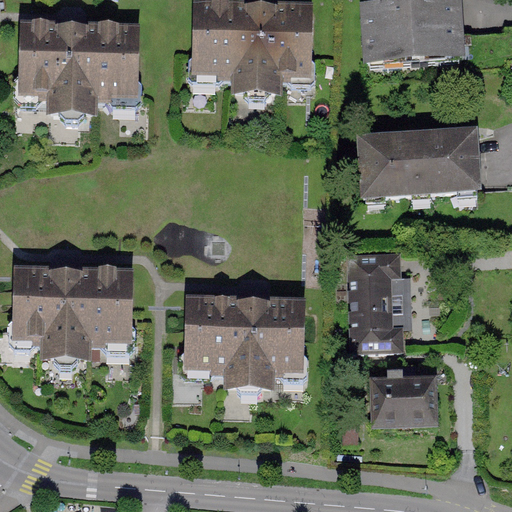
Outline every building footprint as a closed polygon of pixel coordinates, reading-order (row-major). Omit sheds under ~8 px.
[(465,4),(363,10),(368,79),(469,73),(465,4)] [(320,8),(195,6),(194,86),(234,87),(234,103),(283,103),(284,88),(318,88),(320,8)] [(146,30),(18,29),(18,107),(49,107),(49,122),(98,123),(98,107),(145,108),(146,30)] [(360,144),(363,208),(488,202),(485,137),(360,144)] [(351,260),(352,359),(402,359),(402,260),(351,260)] [(153,274),(22,272),(21,368),(151,370),(153,274)] [(313,309),(187,309),(187,394),(313,394),(313,309)] [(374,383),(373,437),(434,438),(435,384),(374,383)]
